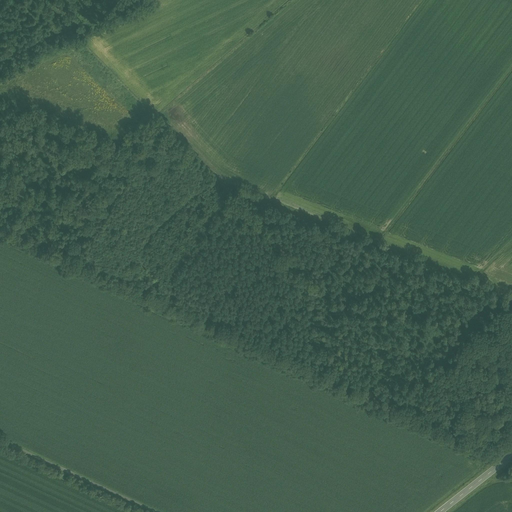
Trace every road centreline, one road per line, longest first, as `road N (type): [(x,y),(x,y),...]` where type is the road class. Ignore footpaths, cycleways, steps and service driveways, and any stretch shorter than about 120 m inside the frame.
road 1 (track): [(511,288),(0,96)]
road 2 (residential): [(0,443),(145,511)]
